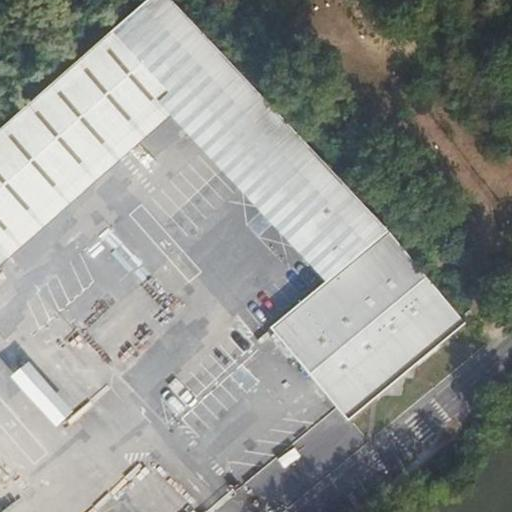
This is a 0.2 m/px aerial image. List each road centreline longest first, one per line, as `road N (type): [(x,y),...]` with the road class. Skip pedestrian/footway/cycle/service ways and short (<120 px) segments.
road 1 (secondary): [(511,344),(314,511)]
road 2 (unknown): [(234,511),(134,379)]
